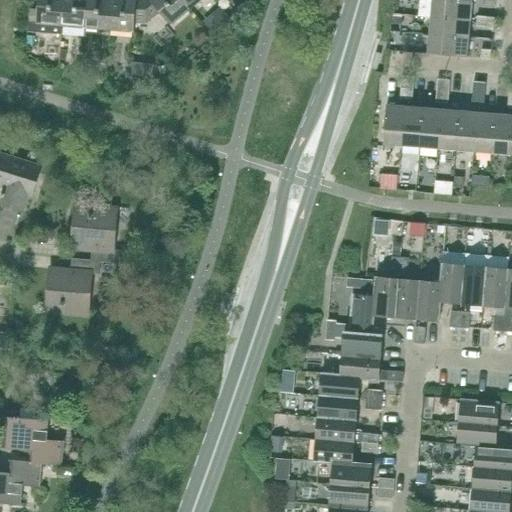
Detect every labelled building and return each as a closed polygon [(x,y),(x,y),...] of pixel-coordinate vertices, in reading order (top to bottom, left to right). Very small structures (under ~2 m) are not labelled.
[(64,0),(39,0),(37,24),(62,26),(64,0)] [(64,0),(62,26),(86,28),(88,0),(64,0)] [(112,0),(88,0),(86,28),(110,30),(112,0)] [(112,0),(110,30),(134,32),(135,22),(134,22),(136,0),(112,0)] [(171,25),(190,9),(182,0),(136,0),(134,22),(135,22),(146,23),(160,11),(171,25)] [(182,0),(190,9),(201,0),(182,0)] [(474,21),(475,3),(441,0),(431,0),(431,17),(474,21)] [(486,17),(483,17),(477,16),(476,27),(485,27),(486,17)] [(472,39),(474,21),(431,17),(429,35),(472,39)] [(494,28),(495,18),(486,17),(485,27),(494,28)] [(470,58),(472,39),(429,35),(427,54),(470,58)] [(491,60),(492,51),(482,50),(481,59),(491,60)] [(414,77),(406,76),(402,76),(401,88),(413,89),(414,77)] [(450,80),(442,79),(438,79),(437,91),(449,92),(450,80)] [(486,83),(478,82),(474,82),(473,94),(485,95),(486,83)] [(412,101),(413,89),(401,88),(400,100),(412,101)] [(448,104),(449,92),(437,91),(436,103),(448,104)] [(484,107),(485,95),(473,94),(472,106),(484,107)] [(402,146),(405,106),(387,104),(383,145),(402,146)] [(420,148),(423,108),(405,106),(402,146),(420,148)] [(438,149),(441,109),(423,108),(420,148),(438,149)] [(456,151),(459,111),(441,109),(438,149),(456,151)] [(474,152),(477,112),(459,111),(456,151),(474,152)] [(492,154),(495,114),(477,112),(474,152),(492,154)] [(510,156),(511,131),(511,115),(495,114),(492,154),(510,156)] [(33,196),(42,168),(0,154),(0,185),(6,188),(1,205),(23,212),(28,195),(33,196)] [(113,250),(116,210),(76,207),(73,247),(92,249),(91,261),(100,262),(120,264),(121,251),(113,250)] [(412,224),(411,235),(423,236),(424,224),(412,224)] [(511,232),(490,230),(488,246),(510,248),(511,232)] [(399,258),(401,243),(393,242),(391,271),(392,271),(392,279),(376,278),(374,297),(375,297),(373,316),(374,316),(395,317),(400,258),(399,258)] [(408,272),(409,259),(400,258),(395,317),(417,319),(420,281),(406,280),(407,272),(408,272)] [(91,261),(72,259),(71,272),(51,270),(47,310),(87,314),(91,274),(99,274),(100,262),(91,261)] [(461,304),(465,266),(442,264),(441,283),(442,283),(440,302),(441,302),(461,304)] [(483,306),(486,268),(465,266),(461,304),(483,306)] [(505,308),(508,270),(486,268),(483,306),(505,308)] [(442,283),(441,283),(420,281),(417,319),(439,321),(441,302),(440,302),(442,283)] [(375,297),(374,297),(352,295),(350,325),(336,324),(336,322),(327,321),(327,331),(372,334),(374,316),(373,316),(375,297)] [(459,328),(461,312),(451,311),(450,327),(459,328)] [(469,329),(470,313),(461,312),(459,328),(469,329)] [(503,332),(504,316),(495,315),(493,331),(503,332)] [(511,332),(511,316),(504,316),(503,332),(511,332)] [(424,344),(426,328),(416,327),(415,343),(424,344)] [(382,335),(372,334),(327,331),(326,340),(335,341),(335,338),(344,339),(343,354),(381,357),(382,335)] [(379,370),(381,357),(343,354),(341,375),(341,376),(360,377),(360,379),(402,382),(403,373),(379,370)] [(341,376),(341,375),(322,373),(320,396),(358,399),(360,379),(360,377),(341,376)] [(382,401),(383,391),(367,390),(366,400),(382,401)] [(356,421),(358,399),(320,396),(318,418),(356,421)] [(381,411),(382,401),(366,400),(365,409),(381,411)] [(497,426),(499,403),(461,400),(459,422),(497,426)] [(424,407),(423,419),(432,419),(433,408),(424,407)] [(45,440),(47,421),(7,417),(4,448),(32,450),(31,462),(31,463),(41,464),(42,464),(61,466),(63,442),(45,440)] [(355,433),(356,421),(318,418),(316,439),(354,443),(362,443),(378,444),(379,435),(355,433)] [(496,447),(496,446),(497,426),(459,422),(457,445),(477,446),(477,445),(496,447)] [(352,464),(352,463),(354,443),(316,439),(314,462),(333,463),(334,462),(352,464)] [(377,454),(378,444),(362,443),(362,453),(377,454)] [(511,447),(496,446),(496,447),(477,445),(477,446),(475,467),(511,470),(511,447)] [(31,463),(31,462),(12,460),(10,473),(0,471),(0,502),(21,504),(22,485),(40,486),(42,464),(41,464),(31,463)] [(352,463),(352,464),(334,462),(333,463),(332,484),(370,487),(372,465),(352,463)] [(511,492),(511,480),(511,470),(475,467),(473,489),(511,492)] [(393,489),(395,479),(379,478),(378,488),(393,489)] [(368,509),(370,487),(332,484),(330,505),(368,509)] [(393,499),(393,489),(378,488),(377,498),(393,499)] [(488,511),(509,511),(511,492),(473,489),(471,511),(488,511)]
